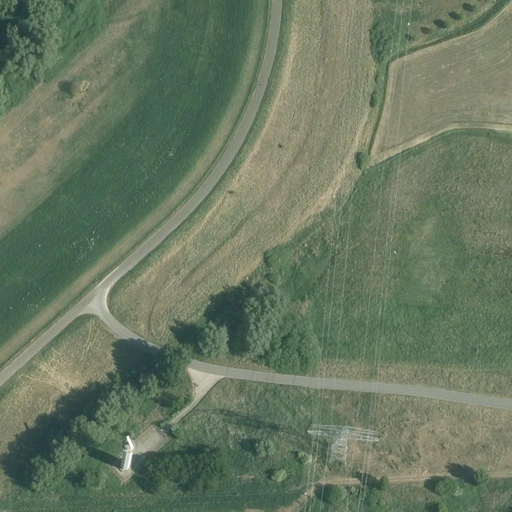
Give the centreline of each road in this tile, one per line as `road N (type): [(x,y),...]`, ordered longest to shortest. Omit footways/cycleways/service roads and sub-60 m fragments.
road 1 (unclassified): [(511,404),(216,371),(141,344),(89,300)]
road 2 (unclassified): [(89,300),(199,198),(234,150),(258,103),(278,0)]
road 3 (track): [(511,476),(327,484),(306,494)]
